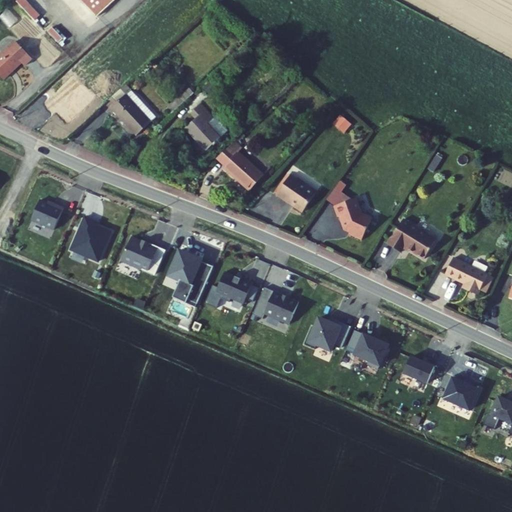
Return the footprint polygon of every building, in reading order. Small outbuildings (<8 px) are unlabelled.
[(28,0),(26,0),(22,3),(35,19),(40,15),(28,0)] [(90,0),(86,4),(99,17),(117,0),(90,0)] [(0,57),(0,73),(5,79),(23,62),(26,65),(34,58),(18,41),(0,57)] [(152,118),(124,87),(105,104),(110,109),(108,111),(132,137),(152,118)] [(172,112),(191,95),(186,91),(168,107),(172,112)] [(212,124),(199,108),(187,118),(193,124),(183,133),(204,157),(220,144),(207,129),(212,124)] [(343,132),(352,122),(341,112),(332,121),(343,132)] [(249,152),(240,142),(224,157),(232,166),(229,168),(253,194),(270,179),(247,153),(249,152)] [(435,155),(429,166),(434,169),(440,158),(435,155)] [(295,211),(304,218),(317,199),(305,189),(304,186),(300,182),(296,183),(292,180),(278,200),(290,209),(291,207),(295,210),(295,211)] [(328,203),(337,209),(355,202),(344,195),(349,188),(342,183),(328,203)] [(50,196),(42,215),(65,225),(74,204),(66,201),(65,203),(50,196)] [(364,217),(359,201),(355,202),(337,209),(340,219),(342,219),(346,232),(351,235),(350,237),(364,243),(374,223),(364,217)] [(96,213),(82,245),(109,257),(121,228),(103,220),(105,217),(96,213)] [(441,237),(408,217),(388,249),(401,257),(409,244),(429,256),(441,237)] [(142,232),(131,256),(151,265),(152,263),(166,269),(169,261),(162,259),(168,243),(159,240),(160,238),(153,235),(152,237),(142,232)] [(176,247),(168,243),(162,259),(169,261),(176,247)] [(208,299),(224,262),(212,256),(213,255),(190,245),(179,271),(191,276),(184,293),(196,298),(198,295),(208,299)] [(489,279),(489,278),(454,262),(447,279),(472,290),(470,294),(480,299),(482,294),(489,279)] [(235,268),(227,288),(255,300),(256,294),(264,297),(269,284),(262,281),(263,278),(252,273),(251,275),(235,268)] [(482,294),(487,297),(494,282),(489,279),(482,294)] [(284,287),(274,309),(299,320),(309,298),(284,287)] [(144,297),(153,301),(156,296),(146,291),(144,297)] [(322,323),(314,340),(326,345),(328,341),(342,347),(344,340),(352,343),(356,334),(349,331),(353,319),(345,316),(343,321),(329,314),(325,324),(322,323)] [(349,331),(356,334),(362,323),(353,319),(349,331)] [(366,326),(359,342),(367,346),(365,350),(379,356),(378,361),(389,365),(399,341),(366,326)] [(422,353),(414,369),(438,379),(446,362),(439,359),(438,360),(422,353)] [(464,372),(454,394),(480,406),(489,385),(474,378),(475,376),(464,372)] [(511,394),(510,393),(502,411),(511,414),(511,394)]
